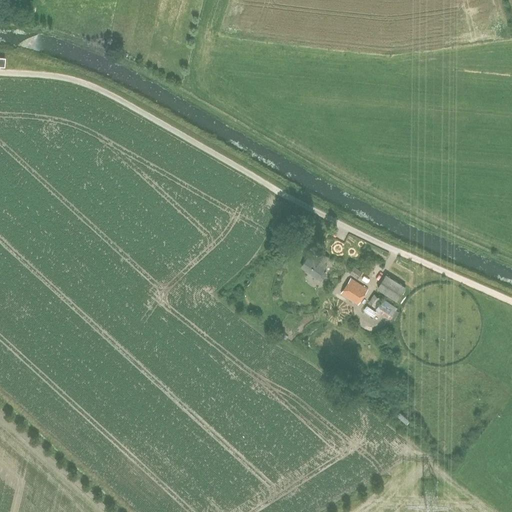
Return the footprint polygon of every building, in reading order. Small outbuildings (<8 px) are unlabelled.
[(301,266),(321,279),(325,273),(322,271),(327,265),(323,262),(327,256),(320,251),(314,260),(308,256),(301,266)] [(362,271),(354,266),(349,273),(357,279),(362,271)] [(406,286),(386,273),(376,287),(397,300),(406,286)] [(341,293),(358,304),(368,289),(351,278),(341,293)] [(374,293),(368,302),(375,307),(381,298),(374,293)] [(375,309),(390,319),(397,308),(382,298),(375,309)] [(362,311),(372,318),(377,311),(367,304),(362,311)]
